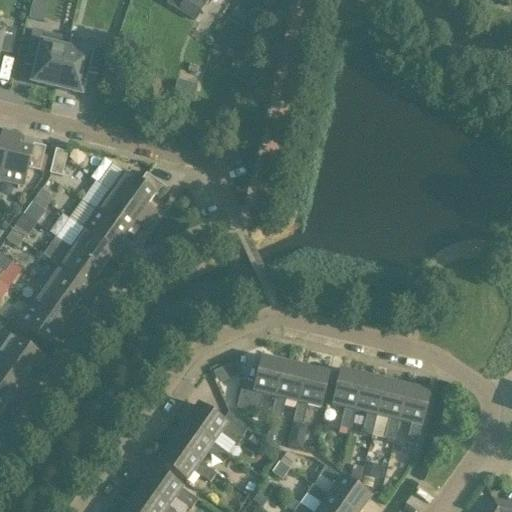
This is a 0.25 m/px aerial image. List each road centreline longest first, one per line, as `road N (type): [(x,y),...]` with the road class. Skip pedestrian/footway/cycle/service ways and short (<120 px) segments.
road 1 (residential): [(0,466),(141,264),(234,226),(207,165),(0,112)]
road 2 (residential): [(84,511),(197,357),(279,322),(434,363),(478,390),(493,424)]
road 3 (tertiary): [(511,69),(399,6)]
